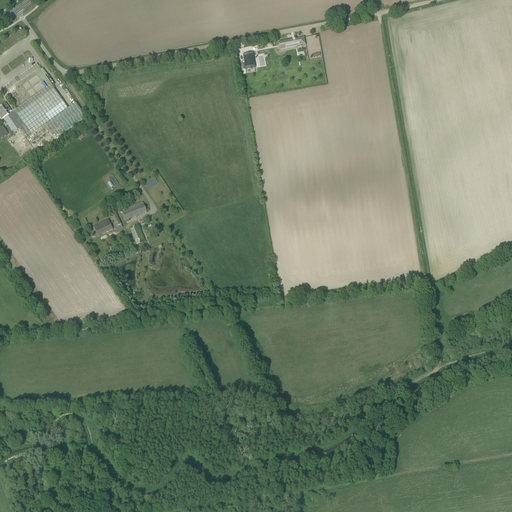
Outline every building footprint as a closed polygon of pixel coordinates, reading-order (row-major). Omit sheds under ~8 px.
[(283,42),(285,49),(306,45),(304,38),(283,42)] [(255,68),(253,53),(243,55),(245,69),(255,68)] [(9,115),(19,129),(26,138),(44,125),(54,140),(86,118),(75,103),(68,108),(54,89),(51,85),(49,87),(17,110),(9,115)] [(8,115),(8,113),(11,111),(5,103),(1,106),(2,107),(0,108),(0,117),(2,119),(3,119),(8,115)] [(18,130),(19,129),(9,115),(8,116),(8,115),(3,119),(8,126),(13,133),(18,130)] [(0,139),(8,134),(3,127),(0,128),(0,139)] [(126,221),(147,212),(143,202),(122,211),(126,221)] [(117,230),(123,227),(115,212),(109,215),(117,230)] [(108,219),(93,225),(97,236),(113,230),(108,219)] [(130,230),(137,245),(144,242),(137,227),(130,230)]
